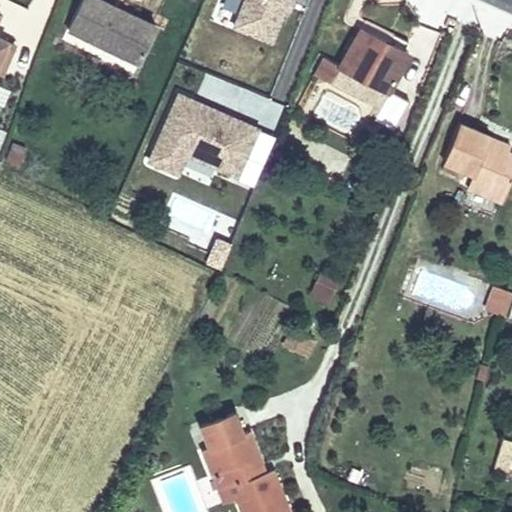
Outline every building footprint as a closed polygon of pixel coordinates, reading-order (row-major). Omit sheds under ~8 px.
[(154,26),(99,0),(80,0),(67,25),(138,60),(154,26)] [(243,0),(235,22),(272,37),(286,3),(290,4),(291,0),(243,0)] [(0,60),(5,63),(14,43),(0,36),(0,11),(0,60)] [(313,70),(379,104),(406,52),(401,50),(406,41),(363,18),(339,64),(321,54),(313,70)] [(394,129),(408,100),(388,90),(374,119),(394,129)] [(175,95),(147,162),(176,174),(184,154),(235,175),(254,127),(228,117),(226,122),(193,109),(195,103),(175,95)] [(195,103),(193,109),(226,122),(228,117),(195,103)] [(459,122),(443,159),(471,172),(469,178),(503,192),(511,171),(511,153),(495,147),(493,150),(484,147),(490,135),(459,122)] [(269,152),(283,158),(295,130),(281,123),(269,152)] [(509,143),(490,135),(484,147),(493,150),(495,147),(506,151),(509,143)] [(343,173),(349,155),(314,142),(307,160),(343,173)] [(503,192),(469,178),(466,185),(500,200),(503,192)] [(327,302),(336,279),(317,272),(308,295),(327,302)] [(511,289),(493,284),(486,308),(511,315),(511,289)] [(280,342),(305,357),(315,341),(289,326),(280,342)] [(199,424),(208,445),(239,433),(230,412),(199,424)] [(245,430),(201,448),(211,473),(220,470),(227,485),(233,482),(237,489),(232,491),(239,509),(240,511),(286,511),(269,468),(262,471),(256,473),(253,465),(259,463),(245,430)] [(496,467),(508,469),(511,447),(511,440),(501,438),(496,467)] [(262,471),(259,463),(253,465),(256,473),(262,471)] [(220,470),(211,473),(228,511),(230,511),(239,509),(232,491),(237,489),(233,482),(227,485),(220,470)]
